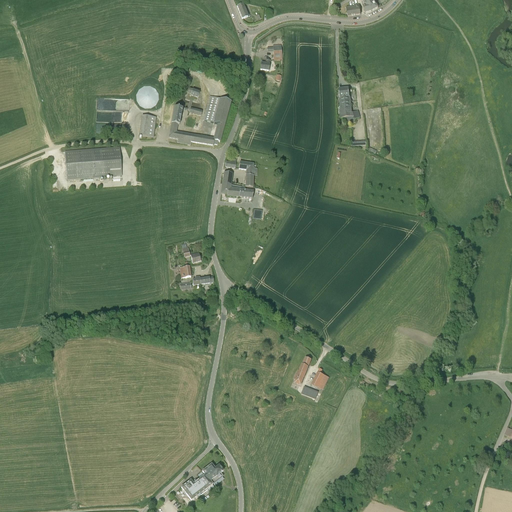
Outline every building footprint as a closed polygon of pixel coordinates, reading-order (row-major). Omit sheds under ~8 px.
[(378,8),(373,0),(360,0),(364,6),(363,6),(365,14),(371,12),(378,8)] [(250,17),(246,5),(244,6),(243,4),(237,6),(242,20),(250,17)] [(361,15),(360,10),(359,5),(346,7),(348,17),(361,15)] [(269,71),(269,66),(270,61),(266,61),(266,64),(261,64),(260,70),(269,71)] [(349,98),(349,94),(348,89),(339,90),(340,98),(339,98),(340,110),(339,110),(340,119),(341,119),(342,121),(353,120),(360,118),(358,111),(352,113),(350,98),(349,98)] [(219,100),(210,97),(203,121),(213,124),(217,125),(213,140),(176,133),(178,125),(179,126),(182,110),(174,108),(171,128),(169,138),(178,140),(178,143),(189,145),(190,142),(213,147),(213,145),(217,146),(218,143),(220,143),(230,103),(219,100)] [(153,138),(156,118),(142,116),(139,136),(153,138)] [(120,148),(65,152),(67,180),(122,176),(120,148)] [(235,169),(236,160),(231,159),(231,163),(226,163),(225,168),(235,169)] [(246,188),(253,189),(253,176),(257,177),(257,169),(253,169),(254,164),(240,162),(239,170),(246,171),(246,176),(246,188)] [(231,185),(231,180),(232,175),(224,174),(222,184),(231,185)] [(240,187),(231,185),(222,184),(221,194),(227,195),(227,197),(252,200),(253,192),(240,190),(240,187)] [(255,210),(254,218),(262,220),(263,211),(255,210)] [(188,249),(187,249),(186,244),(181,245),(182,250),(183,257),(190,256),(188,249)] [(199,254),(191,256),(192,264),(203,262),(202,256),(199,256),(199,254)] [(181,280),(186,279),(191,278),(189,268),(179,269),(181,280)] [(294,383),(296,383),(300,385),(311,360),(306,358),(303,365),(301,364),(298,371),(298,370),(293,379),(295,380),(294,383)] [(320,374),(318,373),(311,385),(322,391),(329,378),(320,374)] [(301,394),(315,400),(318,393),(304,387),(301,394)] [(213,485),(222,478),(223,477),(221,474),(223,472),(223,471),(223,470),(222,468),(220,469),(219,466),(215,469),(211,465),(202,472),(205,475),(197,481),(196,480),(194,481),(194,482),(194,483),(193,484),(190,481),(181,488),(191,501),(200,494),(213,485)]
